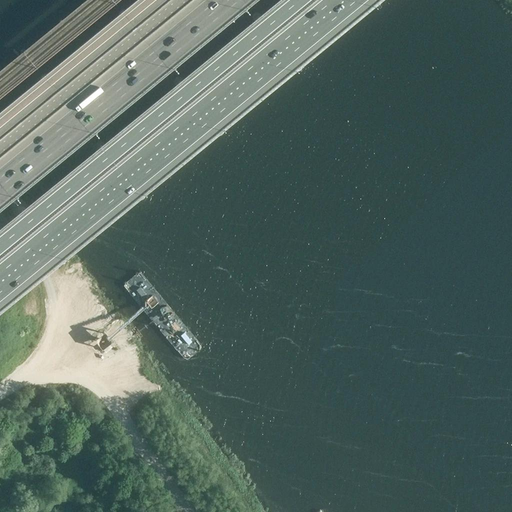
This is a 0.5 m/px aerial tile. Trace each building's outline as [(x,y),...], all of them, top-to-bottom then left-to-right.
[(235,0),(244,10),(251,4),(247,0),(235,0)] [(116,14),(166,74),(173,69),(123,9),(116,14)] [(38,65),(24,48),(17,54),(31,70),(38,65)] [(38,78),(87,139),(94,133),(44,73),(38,78)] [(101,335),(103,334),(100,329),(95,332),(99,339),(93,342),(98,349),(107,344),(101,335)] [(120,356),(124,353),(119,344),(114,347),(120,356)] [(107,352),(102,360),(112,365),(116,357),(107,352)] [(130,395),(123,401),(129,408),(136,402),(130,395)]
